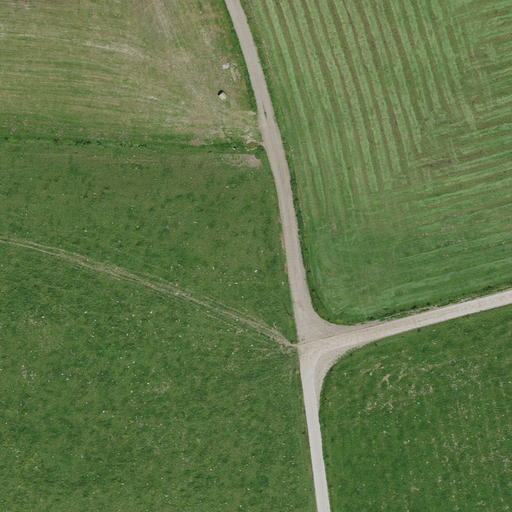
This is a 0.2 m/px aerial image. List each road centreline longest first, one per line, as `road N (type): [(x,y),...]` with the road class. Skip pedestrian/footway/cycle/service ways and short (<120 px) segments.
road 1 (track): [(511,298),(313,349),(326,511)]
road 2 (track): [(231,0),(284,177),(303,326),(313,349)]
